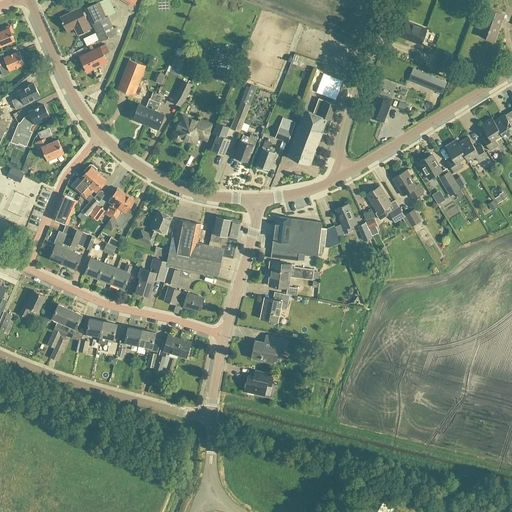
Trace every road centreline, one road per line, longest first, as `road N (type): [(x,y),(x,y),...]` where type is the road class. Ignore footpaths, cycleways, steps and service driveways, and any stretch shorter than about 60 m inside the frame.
road 1 (unclassified): [(100,136),(62,179),(33,247),(35,274),(110,305),(224,335)]
road 2 (residential): [(210,420),(0,356)]
road 3 (tertiary): [(345,173),(511,74)]
road 4 (residential): [(345,173),(340,143),(389,0)]
road 5 (tertiary): [(261,199),(173,186),(100,136)]
road 6 (tertiary): [(100,136),(29,0)]
road 7 (unclassified): [(224,335),(261,199)]
